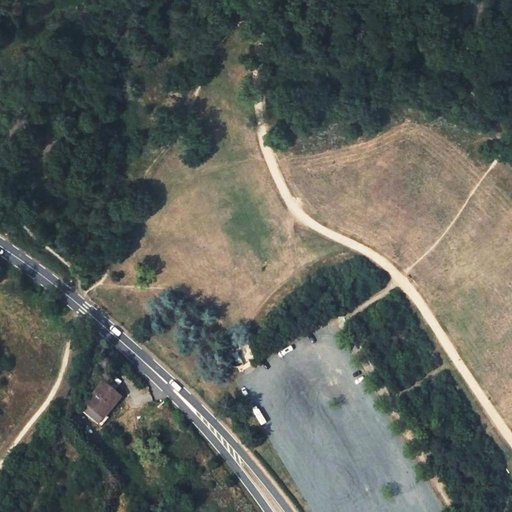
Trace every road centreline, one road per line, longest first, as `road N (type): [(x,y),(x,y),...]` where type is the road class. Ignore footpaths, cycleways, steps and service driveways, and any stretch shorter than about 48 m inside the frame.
road 1 (track): [(511,440),(401,279),(298,216),(275,178),(259,124),(265,0)]
road 2 (primary): [(0,246),(168,384)]
road 3 (primary): [(289,511),(168,384)]
road 4 (primary): [(168,384),(268,511)]
